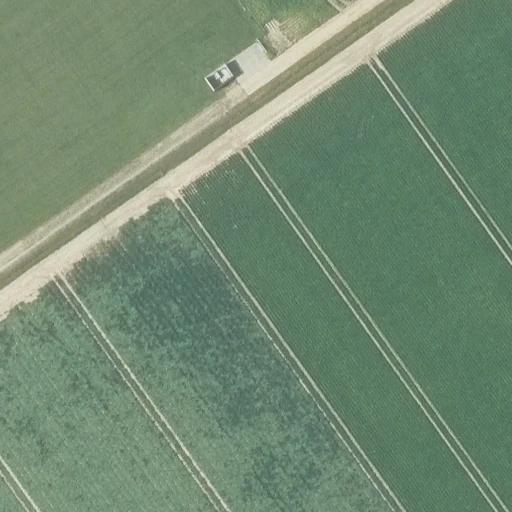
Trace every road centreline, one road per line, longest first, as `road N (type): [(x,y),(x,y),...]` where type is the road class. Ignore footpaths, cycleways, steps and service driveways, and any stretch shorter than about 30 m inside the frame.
road 1 (track): [(0,262),(242,91)]
road 2 (track): [(371,0),(242,91)]
